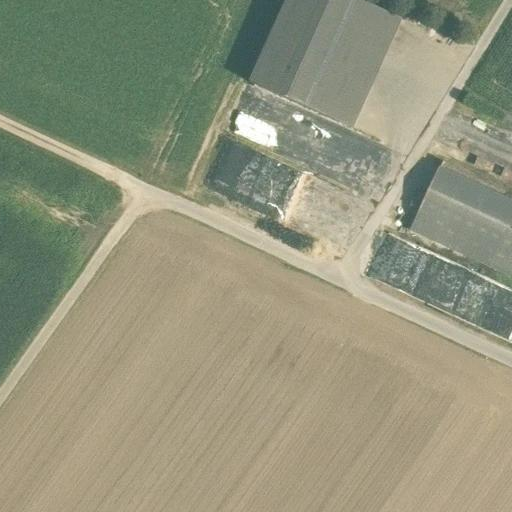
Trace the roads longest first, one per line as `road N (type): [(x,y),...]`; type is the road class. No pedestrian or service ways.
road 1 (residential): [(510,0),(338,284)]
road 2 (track): [(0,402),(146,198)]
road 3 (track): [(146,198),(338,284)]
road 4 (track): [(146,198),(0,128)]
